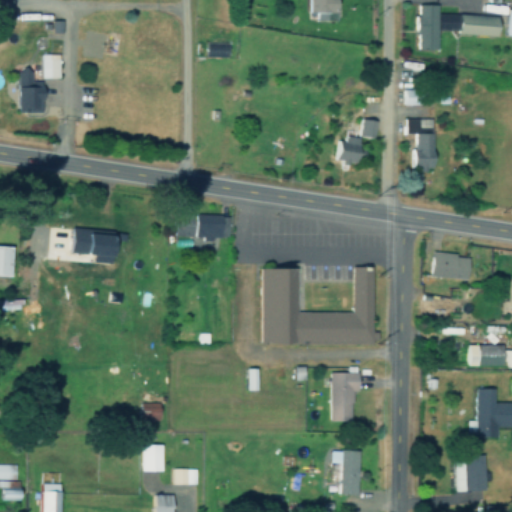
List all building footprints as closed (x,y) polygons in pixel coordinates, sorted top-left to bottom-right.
[(333,0),(306,0),(306,10),(314,10),(313,20),(333,20),(333,0)] [(416,2),(415,47),(433,47),(436,2),(416,2)] [(456,12),(468,13),(487,14),(487,4),(511,8),(511,36),(489,35),(451,33),(456,12)] [(46,16),(46,32),(56,32),(56,15),(46,16)] [(35,51),(35,75),(52,76),(53,51),(35,51)] [(12,66),(13,111),(36,110),(36,80),(29,80),(29,63),(15,64),(12,66)] [(399,84),(399,105),(393,106),(394,128),(406,129),(408,173),(423,174),(423,167),(429,167),(429,117),(420,117),(418,84),(399,84)] [(371,138),(374,121),(359,118),(355,135),(371,138)] [(331,161),(352,163),(354,138),(333,136),(331,161)] [(226,214),(170,214),(170,235),(200,236),(200,237),(226,237),(226,214)] [(88,253),(88,261),(107,262),(108,230),(68,228),(66,252),(88,253)] [(0,244),(0,278),(11,280),(16,246),(0,244)] [(426,250),(425,274),(461,278),(463,256),(452,256),(452,251),(426,250)] [(262,268),(298,266),(298,312),(347,313),(349,268),(374,269),(374,346),(263,346),(262,268)] [(461,343),(460,365),(511,366),(511,348),(498,348),(498,344),(461,343)] [(252,367),(241,368),(242,390),(252,389),(252,367)] [(326,420),(348,420),(349,391),(354,391),(354,372),(327,372),(326,420)] [(469,386),(470,433),(492,435),(491,426),(509,427),(509,401),(489,401),(489,387),(469,386)] [(140,406),(141,432),(141,474),(164,474),(164,407),(140,406)] [(354,450),(326,450),(326,462),(335,462),(334,494),(353,494),(354,450)] [(447,453),(449,492),(479,489),(476,450),(447,453)] [(0,467),(0,497),(28,498),(29,467),(0,467)] [(170,483),(193,483),(194,468),(170,468),(170,483)] [(37,511),(55,511),(57,483),(38,482),(37,511)] [(149,511),(168,511),(169,494),(150,493),(149,511)]
